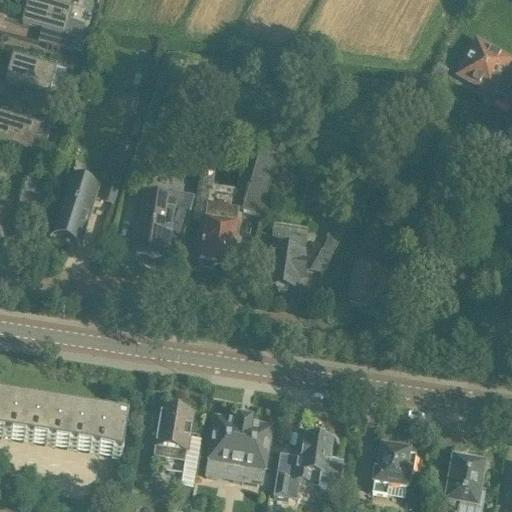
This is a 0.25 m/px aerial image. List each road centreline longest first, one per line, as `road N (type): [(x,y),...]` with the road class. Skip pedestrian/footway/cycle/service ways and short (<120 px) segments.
road 1 (residential): [(511,410),(0,331)]
road 2 (residential): [(422,340),(393,345),(285,326),(151,290),(0,291)]
road 3 (residential): [(422,340),(511,175)]
